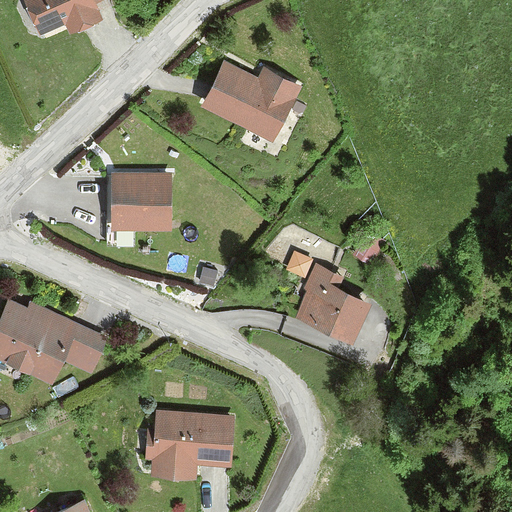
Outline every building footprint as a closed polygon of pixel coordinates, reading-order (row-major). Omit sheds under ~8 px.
[(99,15),(92,0),(29,0),(42,29),(67,18),(77,14),(81,23),(99,15)] [(81,23),(77,14),(67,18),(71,27),(81,23)] [(272,135),(297,85),(267,70),(260,82),(225,63),(206,101),(272,135)] [(135,242),(135,222),(115,222),(115,188),(115,174),(107,174),(108,242),(135,242)] [(168,220),(169,174),(115,174),(115,188),(115,222),(135,222),(151,223),(151,220),(168,220)] [(359,248),(380,233),(371,221),(350,235),(359,248)] [(304,273),(311,258),(296,251),(289,266),(304,273)] [(350,330),(364,301),(334,287),(337,282),(330,279),(333,272),(316,265),(307,286),(311,288),(302,308),(350,330)] [(337,282),(340,275),(333,272),(330,279),(337,282)] [(83,382),(103,337),(13,295),(10,301),(71,329),(53,368),(83,382)] [(53,368),(71,329),(10,301),(0,321),(0,350),(51,374),(53,368)] [(228,458),(231,417),(159,412),(158,431),(156,453),(155,468),(177,470),(178,455),(193,456),(228,458)] [(156,453),(158,431),(151,430),(149,452),(156,453)] [(192,471),(193,456),(178,455),(177,470),(192,471)] [(87,511),(83,501),(56,511),(87,511)]
